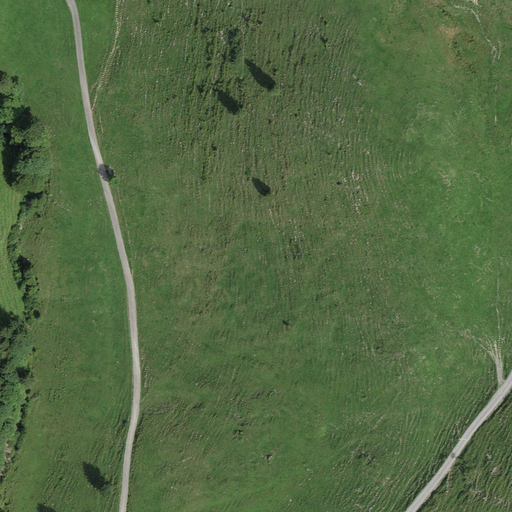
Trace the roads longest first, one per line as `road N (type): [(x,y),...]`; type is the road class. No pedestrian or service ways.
road 1 (track): [(70,0),(98,159),(144,332),(124,511)]
road 2 (track): [(416,511),(511,379)]
